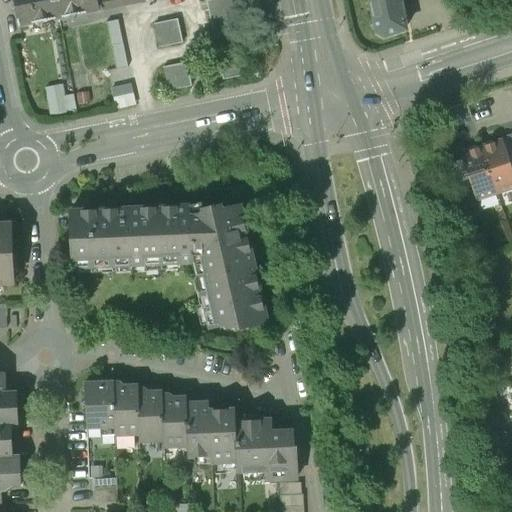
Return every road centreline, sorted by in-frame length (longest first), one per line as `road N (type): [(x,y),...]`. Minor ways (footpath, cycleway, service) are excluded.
road 1 (primary): [(439,511),(393,233),(363,140),(330,97)]
road 2 (primary): [(330,97),(321,150),(348,287),(396,407),(413,511)]
road 3 (tertiary): [(330,97),(26,160)]
road 4 (residential): [(74,353),(272,395)]
road 5 (residential): [(330,97),(511,40)]
road 6 (residential): [(26,160),(37,194),(48,328)]
road 7 (residential): [(272,395),(296,402),(320,511)]
road 8 (residential): [(0,35),(13,129),(26,160)]
road 9 (residential): [(61,511),(50,387)]
